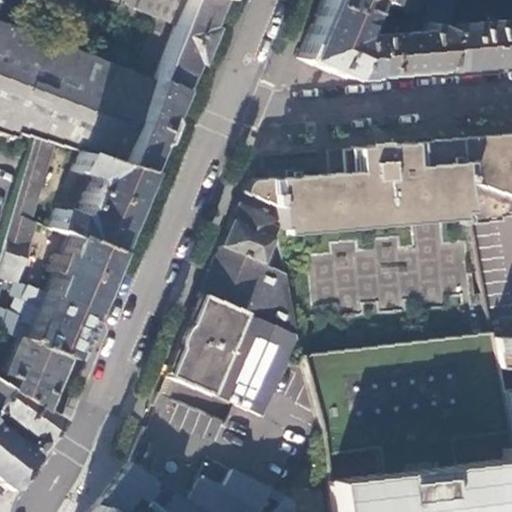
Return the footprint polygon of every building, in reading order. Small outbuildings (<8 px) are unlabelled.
[(185,0),(110,0),(132,9),(140,12),(158,20),(175,26),(185,0)] [(172,89),(209,0),(185,0),(175,26),(169,40),(152,81),(172,89)] [(340,77),(437,68),(444,29),(423,20),(419,31),(351,36),(346,34),(361,0),(316,0),(294,57),(340,77)] [(444,29),(445,24),(450,0),(423,0),(419,19),(423,20),(444,29)] [(410,15),(377,2),(375,1),(371,12),(404,26),(410,15)] [(138,18),(140,12),(132,9),(131,15),(138,18)] [(437,68),(511,61),(511,17),(445,24),(444,29),(437,68)] [(169,40),(175,26),(158,20),(153,33),(169,40)] [(0,21),(0,131),(33,138),(52,142),(78,147),(118,161),(152,81),(137,75),(0,21)] [(152,81),(169,40),(153,33),(137,75),(152,81)] [(139,168),(172,89),(152,81),(118,161),(139,168)] [(509,197),(504,133),(455,138),(420,141),(415,163),(459,179),(509,197)] [(28,220),(52,142),(33,138),(11,214),(28,220)] [(415,163),(420,141),(360,146),(334,149),(336,171),(307,173),(249,177),(242,182),(238,191),(268,204),(271,219),(272,226),(465,212),(459,179),(415,163)] [(106,250),(139,168),(118,161),(78,147),(71,166),(89,172),(91,179),(86,190),(83,190),(79,199),(80,203),(78,212),(71,214),(53,206),(45,228),(64,235),(106,250)] [(336,171),(334,149),(305,151),(307,173),(336,171)] [(281,272),(272,226),(271,219),(233,204),(215,245),(281,272)] [(33,221),(28,220),(11,214),(3,238),(25,247),(33,221)] [(81,310),(106,250),(64,235),(56,255),(51,252),(43,271),(48,272),(41,293),(81,310)] [(25,247),(3,238),(0,249),(0,276),(13,282),(25,247)] [(271,388),(293,343),(291,335),(294,334),(281,272),(215,245),(162,374),(229,403),(257,415),(271,388)] [(41,293),(13,282),(8,293),(13,296),(7,312),(0,309),(0,331),(10,336),(62,356),(81,310),(41,293)] [(489,336),(486,333),(297,355),(311,407),(318,426),(324,484),(327,511),(511,511),(511,458),(509,444),(508,439),(499,391),(495,366),(489,336)] [(41,407),(62,356),(10,336),(0,360),(0,381),(9,388),(41,407)] [(511,340),(511,336),(489,336),(495,366),(511,368),(511,340)] [(511,340),(511,368),(511,367),(511,389),(499,391),(508,439),(511,438),(511,340)] [(0,399),(9,388),(0,381),(0,399)] [(0,483),(7,489),(60,419),(41,407),(9,388),(0,399),(0,483)] [(318,426),(311,407),(271,388),(257,415),(229,403),(204,456),(229,469),(281,496),(277,503),(272,511),(327,511),(324,484),(293,488),(285,484),(318,426)] [(200,414),(192,430),(211,440),(219,424),(200,414)] [(136,434),(125,460),(142,472),(155,442),(136,434)] [(142,472),(125,460),(85,511),(201,511),(202,511),(183,498),(175,493),(162,511),(149,500),(143,507),(135,508),(132,511),(125,511),(123,510),(149,476),(142,472)] [(183,498),(202,511),(201,511),(252,511),(262,495),(276,502),(277,503),(281,496),(229,469),(219,488),(194,475),(183,498)]
